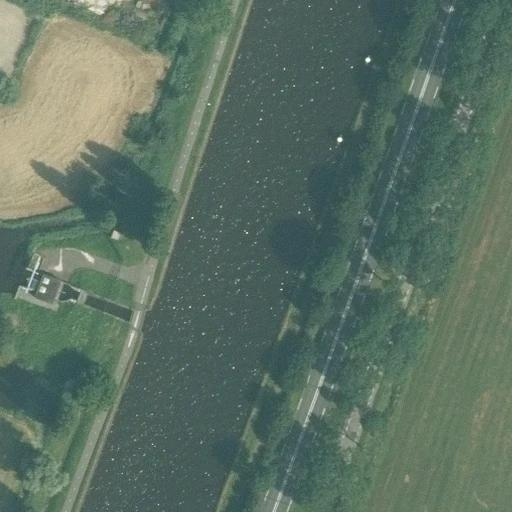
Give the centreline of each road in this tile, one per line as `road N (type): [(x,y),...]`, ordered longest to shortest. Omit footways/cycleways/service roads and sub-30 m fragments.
road 1 (unclassified): [(314,511),(500,0)]
road 2 (primary): [(272,511),(453,0)]
